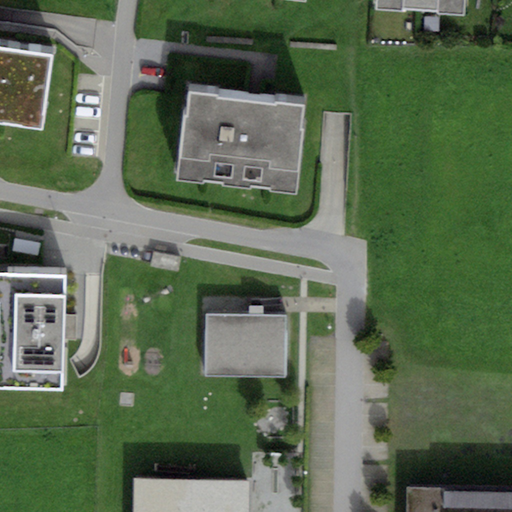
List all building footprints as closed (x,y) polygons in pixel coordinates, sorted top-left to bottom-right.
[(51,44),(0,36),(0,111),(40,117),(51,44)] [(290,103),(182,92),(173,176),(282,187),(290,103)] [(62,264),(0,264),(0,380),(65,382),(62,264)] [(287,320),(205,321),(206,390),(288,389),(287,320)] [(511,511),(511,490),(404,490),(403,511),(511,511)]
